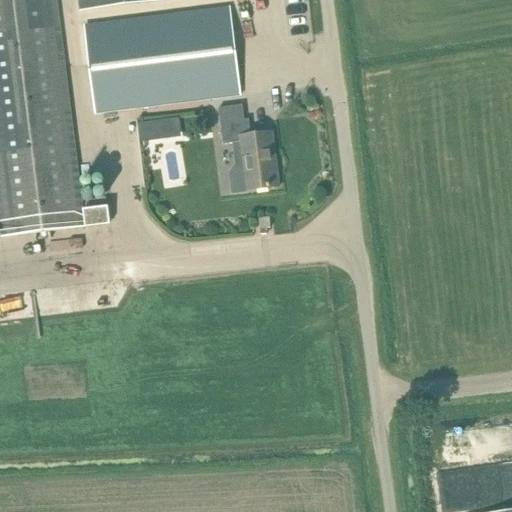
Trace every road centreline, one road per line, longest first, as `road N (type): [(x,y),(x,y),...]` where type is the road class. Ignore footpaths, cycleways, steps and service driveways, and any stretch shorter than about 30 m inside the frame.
road 1 (unclassified): [(390,511),(324,0)]
road 2 (unknown): [(121,249),(88,120),(73,0)]
road 3 (unknown): [(352,219),(121,249)]
road 4 (unknown): [(121,249),(0,269)]
